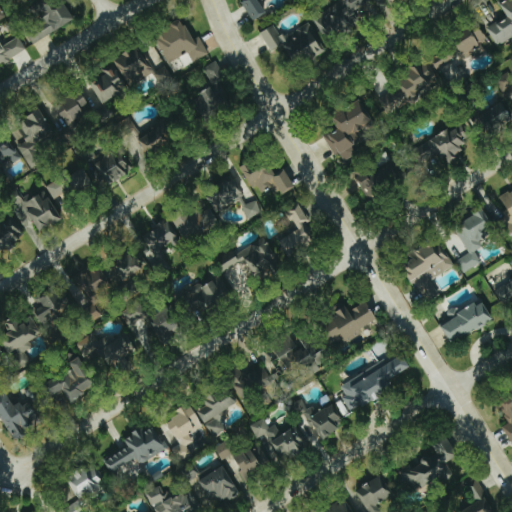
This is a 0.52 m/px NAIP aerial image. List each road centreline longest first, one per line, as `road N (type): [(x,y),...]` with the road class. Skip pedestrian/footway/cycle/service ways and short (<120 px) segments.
road 1 (residential): [(11,473),(511,152)]
road 2 (residential): [(511,486),(271,115),(211,0)]
road 3 (residential): [(0,287),(450,0)]
road 4 (residential): [(257,511),(511,348)]
road 5 (residential): [(0,89),(136,0)]
